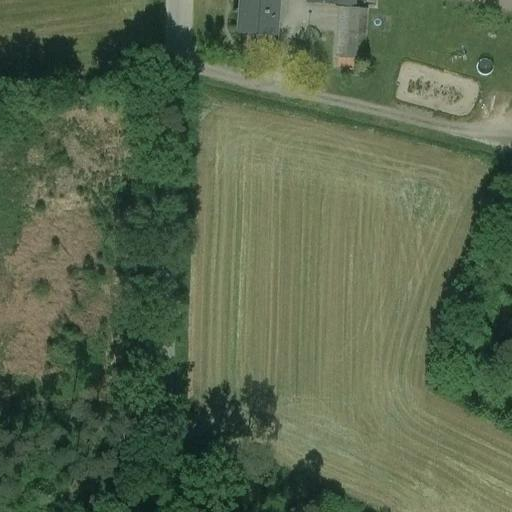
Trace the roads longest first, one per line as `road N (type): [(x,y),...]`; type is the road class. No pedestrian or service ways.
road 1 (unclassified): [(177,65),(162,511)]
road 2 (unclassified): [(177,65),(511,142)]
